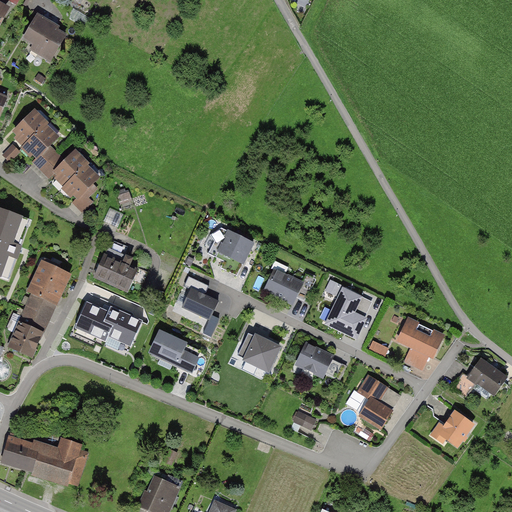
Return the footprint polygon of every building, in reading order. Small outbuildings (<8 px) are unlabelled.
[(0,0),(0,22),(13,1),(11,0),(0,0)] [(21,38),(53,58),(70,32),(38,12),(21,38)] [(0,117),(8,99),(0,95),(0,117)] [(47,125),(34,113),(15,133),(26,144),(24,146),(37,158),(33,161),(51,179),(57,173),(68,184),(66,186),(78,198),(74,203),(83,212),(92,202),(87,197),(95,190),(90,185),(96,179),(84,167),(86,165),(75,154),(66,164),(47,146),(55,138),(44,128),(47,125)] [(20,152),(14,146),(5,155),(11,161),(20,152)] [(118,192),(121,207),(131,206),(129,190),(118,192)] [(120,229),(124,212),(111,208),(106,225),(120,229)] [(30,223),(0,212),(0,278),(10,282),(30,223)] [(254,244),(222,228),(211,235),(215,242),(209,254),(224,262),(221,269),(238,277),(254,244)] [(129,293),(140,270),(124,262),(126,257),(108,248),(95,277),(129,293)] [(50,304),(55,306),(70,276),(44,263),(29,293),(33,295),(27,308),(44,317),(50,304)] [(302,283),(276,271),(266,290),(293,303),(302,283)] [(185,285),(192,288),(183,308),(210,320),(204,334),(212,338),(220,319),(212,316),(219,302),(205,296),(210,287),(189,277),(185,285)] [(316,280),(308,277),(305,284),(313,287),(316,280)] [(341,287),(332,282),(327,290),(337,295),(341,287)] [(359,298),(344,291),(329,324),(356,337),(364,320),(352,314),(359,298)] [(109,312),(88,303),(76,329),(107,342),(106,344),(119,350),(122,343),(132,348),(143,321),(112,307),(109,312)] [(38,330),(44,317),(27,308),(8,345),(31,356),(43,333),(38,330)] [(443,336),(405,318),(393,342),(409,350),(403,362),(420,370),(426,358),(431,360),(443,336)] [(201,352),(161,333),(152,352),(192,371),(201,352)] [(279,348),(249,334),(241,348),(250,352),(246,360),(268,371),(279,348)] [(383,347),(374,342),(370,349),(380,354),(383,347)] [(333,358),(307,345),(297,364),(323,377),(333,358)] [(483,382),(497,392),(509,375),(482,357),(470,374),(483,382)] [(0,378),(1,379),(4,378),(7,377),(9,374),(10,371),(10,367),(9,364),(7,361),(4,360),(0,359),(0,378)] [(335,362),(332,377),(344,379),(347,364),(335,362)] [(453,391),(469,402),(483,382),(470,374),(466,371),(453,391)] [(400,396),(369,377),(360,392),(364,395),(357,406),(358,412),(361,415),(361,416),(381,429),(392,412),(378,403),(383,395),(395,403),(400,396)] [(471,425),(451,411),(439,427),(436,425),(428,435),(440,444),(443,440),(454,448),(471,425)] [(318,421),(298,413),(293,426),(312,434),(318,421)] [(11,435),(4,459),(34,468),(32,473),(68,484),(69,481),(79,484),(89,452),(80,449),(83,442),(62,436),(59,447),(35,439),(34,442),(11,435)] [(142,502),(162,511),(168,511),(181,486),(156,473),(142,502)] [(234,511),(236,509),(217,502),(212,511),(234,511)]
